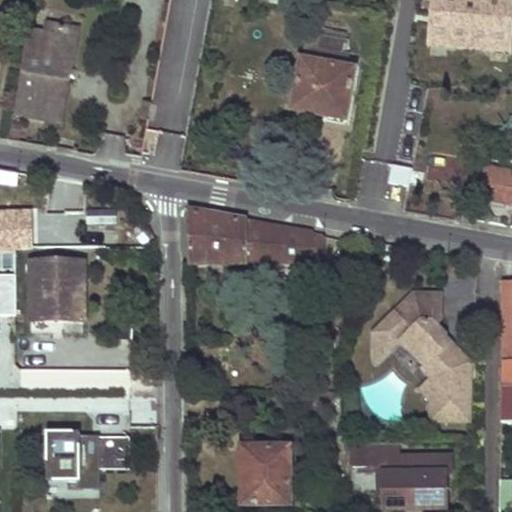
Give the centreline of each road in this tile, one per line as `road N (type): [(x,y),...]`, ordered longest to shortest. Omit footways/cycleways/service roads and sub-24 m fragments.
road 1 (residential): [(511,247),(173,186)]
road 2 (residential): [(172,511),(173,186)]
road 3 (unknown): [(489,243),(490,511)]
road 4 (residential): [(173,186),(0,152)]
road 5 (unknown): [(0,368),(171,370)]
